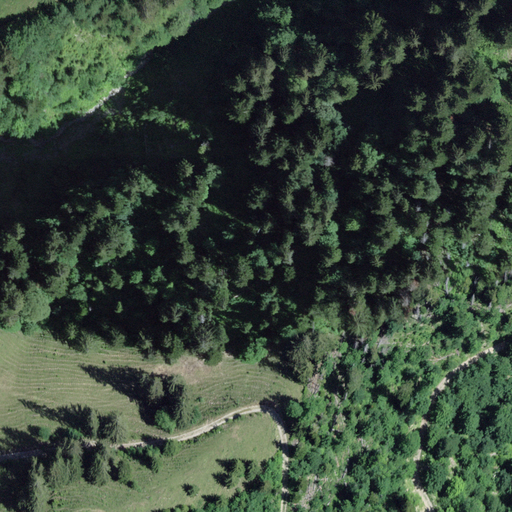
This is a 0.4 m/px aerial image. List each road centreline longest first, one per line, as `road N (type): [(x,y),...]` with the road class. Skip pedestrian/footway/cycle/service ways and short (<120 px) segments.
road 1 (track): [(0,455),(151,442),(265,405),(283,427),(284,511)]
road 2 (track): [(434,511),(417,474),(431,406),(468,363),(511,342)]
